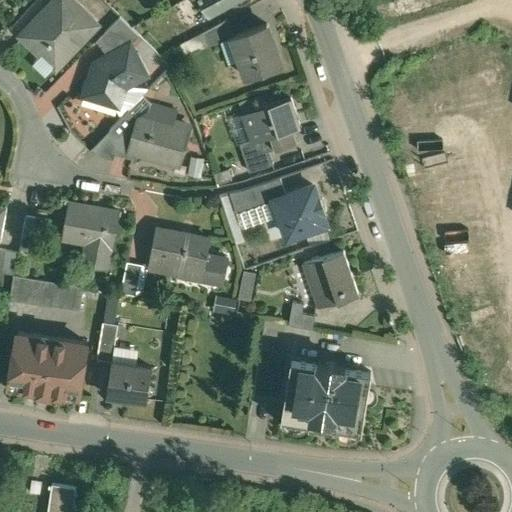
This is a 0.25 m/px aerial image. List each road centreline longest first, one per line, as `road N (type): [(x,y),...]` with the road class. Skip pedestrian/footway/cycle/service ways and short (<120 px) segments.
road 1 (tertiary): [(439,364),(310,0)]
road 2 (residential): [(0,426),(319,474)]
road 3 (residential): [(0,74),(24,101),(39,161),(123,187)]
